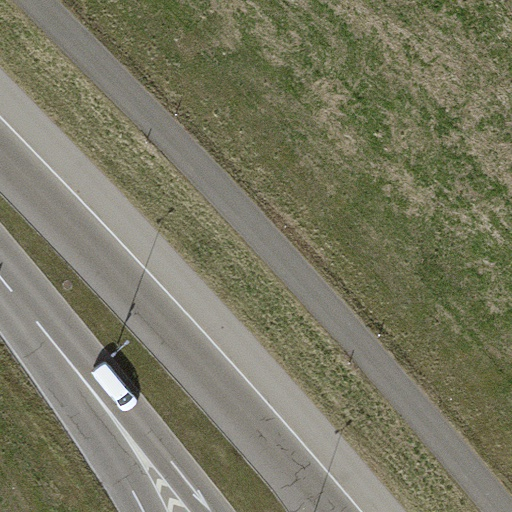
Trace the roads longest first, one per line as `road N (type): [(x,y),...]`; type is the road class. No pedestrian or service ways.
road 1 (unclassified): [(504,511),(359,341),(37,0)]
road 2 (secondary): [(322,511),(68,224),(0,160)]
road 3 (secondary): [(97,395),(212,511)]
road 4 (secondary): [(0,270),(97,395)]
road 5 (motorway): [(97,395),(146,511)]
